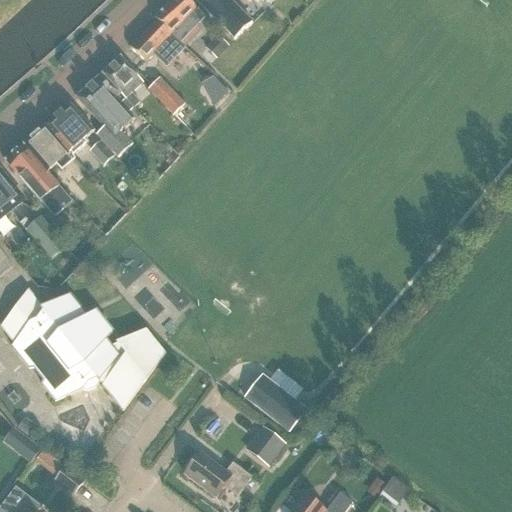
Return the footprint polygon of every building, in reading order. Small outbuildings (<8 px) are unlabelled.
[(205,17),(187,0),(173,0),(154,18),(156,20),(177,40),(180,43),(205,17)] [(251,23),(228,0),(193,0),(234,40),(251,23)] [(154,54),(162,61),(170,51),(168,49),(177,40),(156,20),(130,49),(146,63),(154,54)] [(228,48),(217,37),(208,46),(219,56),(228,48)] [(134,109),(140,103),(132,94),(143,83),(120,59),(103,75),(120,94),(134,109)] [(118,106),(113,101),(120,94),(103,75),(77,99),(104,129),(97,135),(112,152),(120,145),(114,140),(134,121),(128,114),(132,110),(124,101),(118,106)] [(185,106),(160,80),(148,91),(173,117),(185,106)] [(83,142),(94,132),(70,105),(47,125),(73,156),(86,145),(83,142)] [(56,164),(61,171),(73,160),(71,158),(73,156),(47,125),(24,145),(47,172),(56,164)] [(104,167),(114,157),(100,142),(89,151),(104,167)] [(4,162),(40,203),(54,219),(71,204),(58,188),(58,187),(23,146),(4,162)] [(0,170),(0,219),(20,203),(19,194),(0,170)] [(41,218),(26,231),(50,260),(65,247),(41,218)] [(26,231),(31,226),(26,219),(20,224),(25,231),(26,231)] [(31,298),(22,303),(2,330),(15,346),(13,349),(30,371),(34,370),(45,383),(43,387),(56,403),(83,391),(87,393),(95,389),(99,383),(123,413),(164,355),(145,332),(111,348),(105,341),(112,333),(96,313),(83,320),(78,314),(80,309),(70,297),(40,311),(31,298)] [(306,412),(262,377),(247,398),(290,432),(306,412)] [(34,430),(22,421),(16,428),(28,438),(34,430)] [(266,431),(249,453),(268,468),(285,445),(266,431)] [(31,443),(23,453),(34,461),(42,451),(31,443)] [(184,475),(216,500),(224,488),(237,498),(252,479),(232,464),(225,474),(200,454),(184,475)] [(83,484),(64,470),(56,481),(75,495),(83,484)] [(376,499),(385,487),(376,480),(367,492),(376,499)] [(0,511),(37,511),(40,508),(16,489),(0,509),(0,511)] [(326,511),(325,511),(304,496),(292,511),(346,511),(352,504),(339,494),(326,511)]
